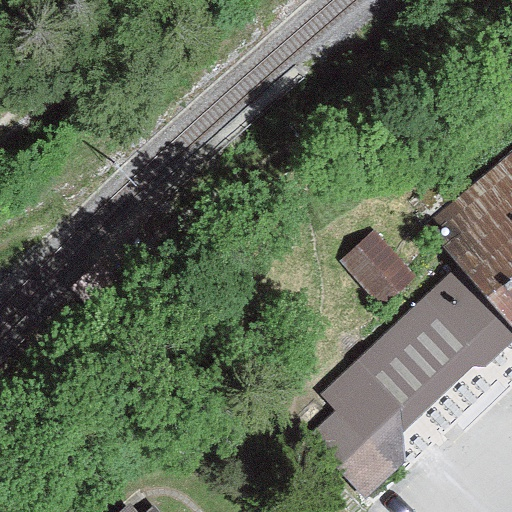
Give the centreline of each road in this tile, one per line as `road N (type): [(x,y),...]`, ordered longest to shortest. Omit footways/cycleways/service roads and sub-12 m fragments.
road 1 (track): [(298,148),(406,94),(511,20)]
road 2 (track): [(155,0),(0,130)]
